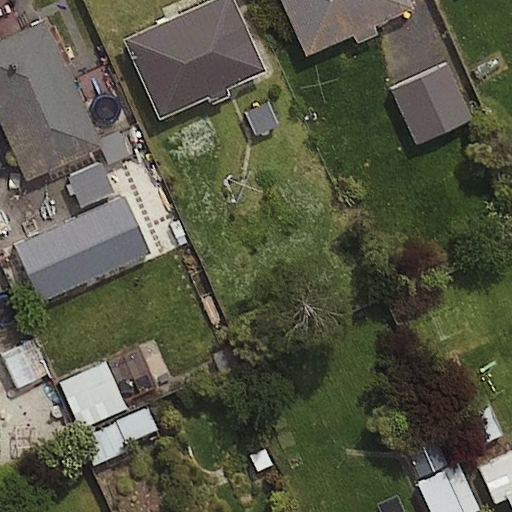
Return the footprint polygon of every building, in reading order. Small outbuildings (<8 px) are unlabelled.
[(265,76),(230,0),(219,0),(122,44),(159,124),(265,76)] [(412,13),(406,0),(279,0),(306,59),(412,13)] [(108,144),(51,17),(0,39),(0,108),(31,178),(108,144)] [(464,117),(438,55),(388,76),(413,138),(464,117)] [(143,249),(119,194),(10,243),(34,297),(143,249)] [(44,370),(26,331),(0,342),(0,355),(13,384),(44,370)] [(120,405),(101,360),(55,379),(74,425),(120,405)] [(154,431),(142,406),(78,436),(89,461),(154,431)] [(466,511),(475,509),(454,460),(412,478),(426,511),(466,511)]
